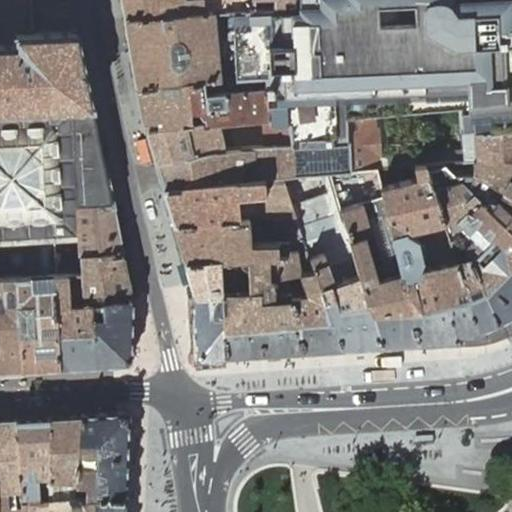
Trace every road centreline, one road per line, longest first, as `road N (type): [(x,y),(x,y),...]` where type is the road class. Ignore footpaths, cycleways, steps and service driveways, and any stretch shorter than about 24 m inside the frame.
road 1 (residential): [(183,407),(94,0)]
road 2 (secondary): [(183,407),(139,391),(0,400)]
road 3 (secondary): [(212,511),(229,458),(244,440),(345,409)]
road 4 (secondary): [(345,409),(260,399),(183,407)]
road 5 (secondary): [(345,409),(466,401)]
